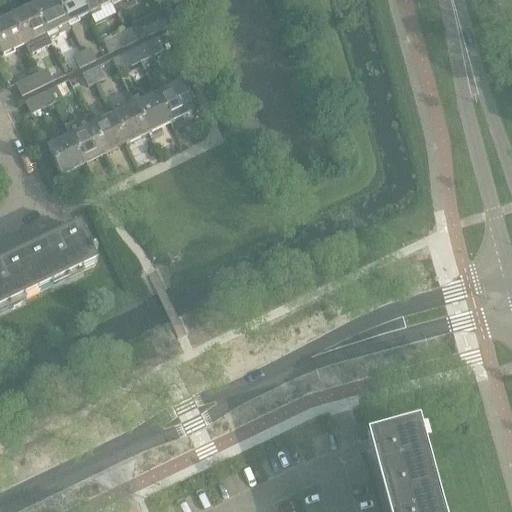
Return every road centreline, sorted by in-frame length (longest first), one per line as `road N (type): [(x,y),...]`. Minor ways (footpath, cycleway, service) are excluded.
road 1 (tertiary): [(465,284),(401,304),(317,356)]
road 2 (tertiary): [(317,356),(476,316)]
road 3 (unclassified): [(468,66),(465,110),(493,213)]
road 4 (residential): [(0,239),(44,219),(0,131)]
